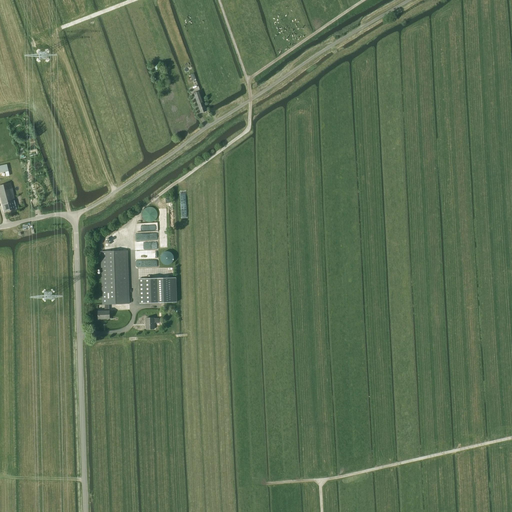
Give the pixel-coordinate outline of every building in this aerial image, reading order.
[(200,91),(194,93),(201,113),(206,111),(200,92),(201,92),(200,91)] [(11,183),(0,185),(0,194),(1,198),(14,194),(11,183)] [(2,204),(14,201),(15,200),(14,194),(1,198),(2,204)] [(2,204),(4,212),(16,209),(14,201),(2,204)] [(152,207),(150,207),(149,207),(148,207),(147,208),(146,208),(145,209),(144,210),(143,211),(143,212),(142,214),(142,215),(142,216),(143,217),(143,218),(144,219),(145,220),(146,221),(147,222),(148,222),(149,222),(150,222),(152,222),(153,222),(154,221),(155,220),(156,219),(157,218),(157,217),(157,216),(158,215),(157,214),(157,212),(157,211),(156,210),(155,209),(154,208),(153,208),(152,207)] [(129,303),(127,250),(100,251),(102,305),(105,304),(105,311),(98,311),(99,319),(110,319),(109,311),(109,304),(129,303)] [(176,278),(138,279),(139,304),(177,302),(176,278)] [(154,318),(145,318),(146,330),(155,329),(155,323),(159,323),(159,318),(154,318)]
